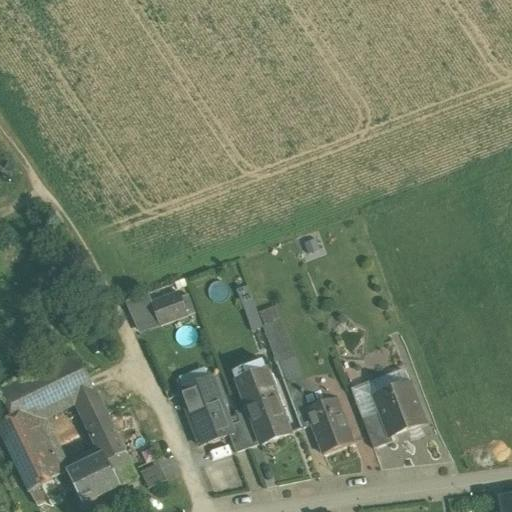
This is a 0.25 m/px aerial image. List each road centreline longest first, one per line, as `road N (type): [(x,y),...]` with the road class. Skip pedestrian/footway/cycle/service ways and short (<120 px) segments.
road 1 (track): [(0,134),(126,325)]
road 2 (residential): [(511,481),(292,511)]
road 3 (residential): [(209,511),(126,325)]
